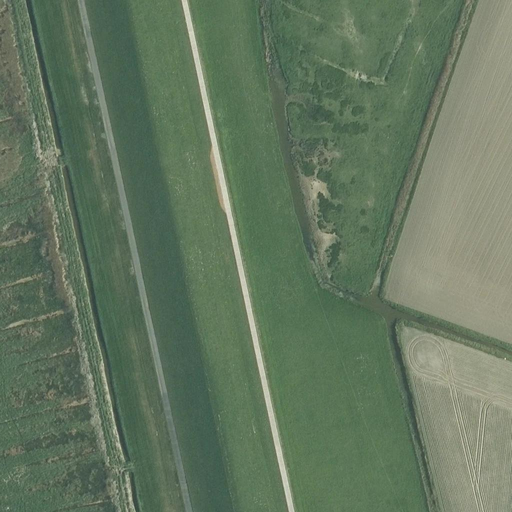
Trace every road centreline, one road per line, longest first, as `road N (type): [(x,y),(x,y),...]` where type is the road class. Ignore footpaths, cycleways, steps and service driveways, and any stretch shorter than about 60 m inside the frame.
road 1 (track): [(79,0),(197,511)]
road 2 (track): [(293,511),(186,0)]
